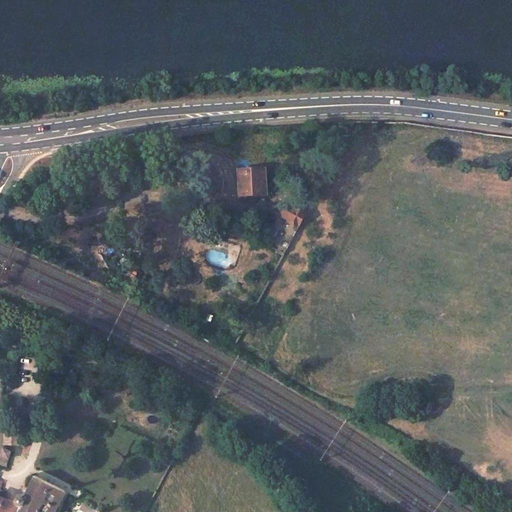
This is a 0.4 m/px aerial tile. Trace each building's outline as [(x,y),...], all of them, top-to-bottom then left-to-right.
[(264,169),(238,170),(240,196),(247,196),(255,195),(265,195),(264,169)] [(305,214),(288,204),(280,215),(289,221),(274,247),(285,253),(305,214)] [(20,428),(5,428),(4,444),(12,444),(18,444),(20,428)] [(12,444),(4,444),(3,448),(9,452),(12,444)] [(9,452),(3,448),(0,459),(0,464),(5,465),(9,452)] [(13,503),(0,498),(0,511),(53,511),(64,493),(33,477),(22,500),(19,498),(15,500),(13,503)]
